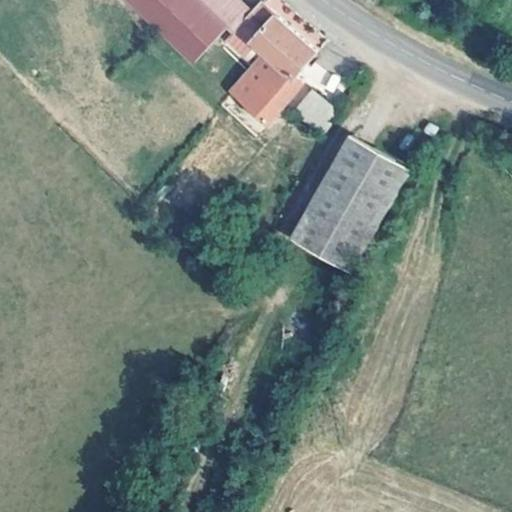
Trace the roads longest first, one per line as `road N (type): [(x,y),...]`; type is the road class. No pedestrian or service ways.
road 1 (track): [(410,54),(297,253)]
road 2 (secondary): [(511,101),(380,39),(323,0)]
